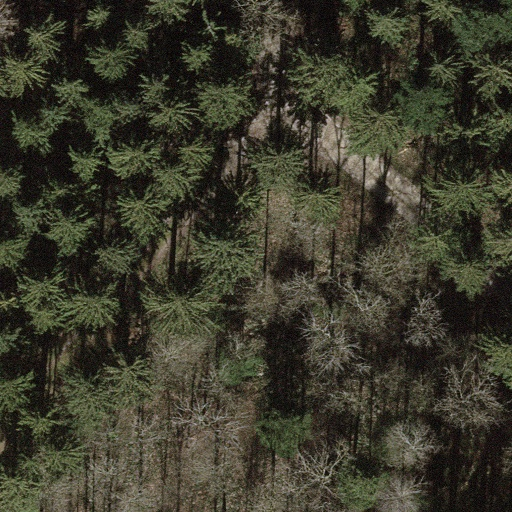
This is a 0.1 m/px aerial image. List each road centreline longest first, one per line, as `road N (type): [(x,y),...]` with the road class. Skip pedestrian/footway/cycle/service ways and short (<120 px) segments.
road 1 (track): [(511,293),(280,118),(263,0)]
road 2 (track): [(280,118),(0,415)]
